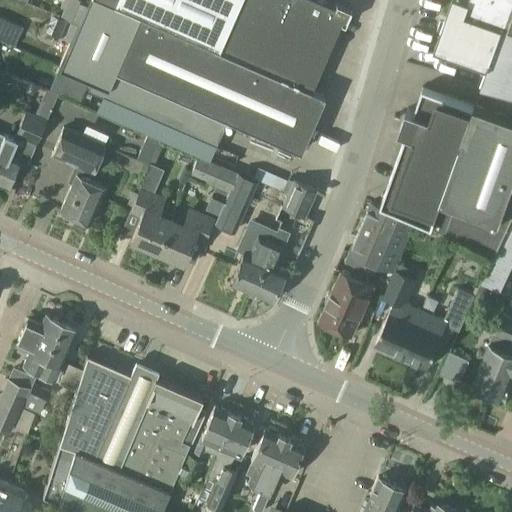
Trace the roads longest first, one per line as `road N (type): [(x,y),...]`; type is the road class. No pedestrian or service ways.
road 1 (unclassified): [(269,360),(347,185),(399,0)]
road 2 (tertiary): [(269,360),(0,241)]
road 3 (tertiary): [(511,466),(269,360)]
